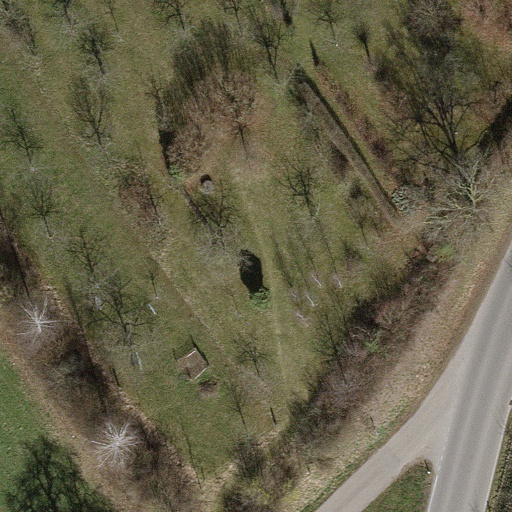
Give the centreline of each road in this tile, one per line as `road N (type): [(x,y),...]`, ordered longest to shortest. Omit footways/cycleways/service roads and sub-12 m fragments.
road 1 (tertiary): [(455,511),(486,379),(511,315)]
road 2 (track): [(486,379),(345,511)]
